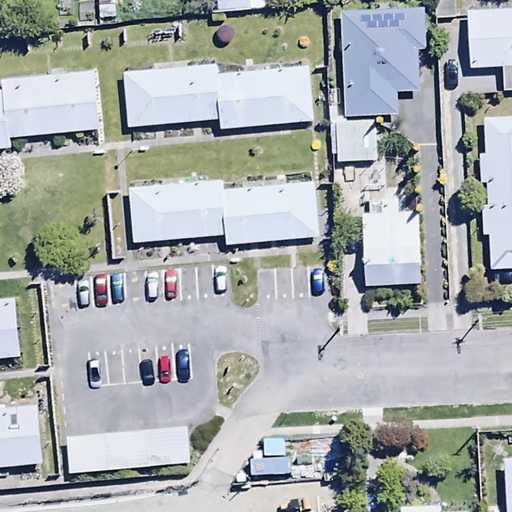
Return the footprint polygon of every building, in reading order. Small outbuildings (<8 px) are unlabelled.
[(264,14),(263,0),(209,0),(210,16),(264,14)] [(456,21),(454,0),(433,0),(435,22),(456,21)] [(425,11),(341,13),(344,120),(395,119),(394,95),(418,94),(416,52),(426,52),(425,11)] [(503,70),(504,94),(511,94),(511,12),(467,14),(469,71),(503,70)] [(221,123),(222,132),(314,124),(309,69),(218,78),(217,67),(124,76),(129,131),(221,123)] [(96,75),(1,83),(2,94),(0,94),(0,152),(12,151),(11,141),(101,133),(96,75)] [(511,272),(511,121),(482,123),(483,158),(479,158),(480,185),(487,185),(488,209),(480,209),(481,237),(488,237),(490,273),(511,272)] [(375,124),(337,125),(338,164),(376,164),(375,124)] [(225,249),(319,239),(313,184),(223,193),(222,182),(204,184),(204,178),(160,183),(161,189),(128,193),(134,248),(224,239),(225,249)] [(370,219),(364,219),(365,290),(421,289),(420,214),(398,215),(398,203),(370,203),(370,219)] [(0,364),(21,362),(14,302),(0,303),(0,364)] [(0,474),(43,471),(37,411),(0,414),(0,474)] [(191,466),(188,430),(68,442),(71,477),(191,466)]
